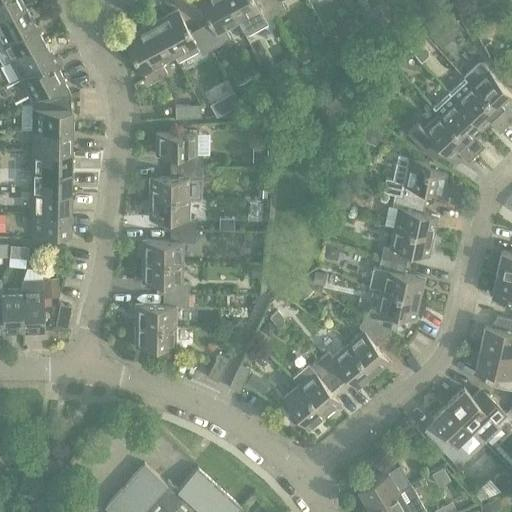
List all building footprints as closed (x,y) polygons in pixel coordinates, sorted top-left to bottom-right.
[(0,0),(0,19),(25,6),(22,0),(0,0)] [(198,0),(210,22),(200,27),(212,49),(231,39),(226,30),(239,23),(226,0),(198,0)] [(226,0),(239,23),(244,32),(276,15),(267,0),(226,0)] [(267,0),(276,15),(286,9),(281,0),(267,0)] [(430,4),(420,9),(425,18),(435,13),(430,4)] [(25,6),(0,19),(0,43),(35,24),(25,6)] [(156,21),(175,56),(178,62),(199,50),(201,55),(212,49),(200,27),(190,33),(177,10),(156,21)] [(375,14),(364,20),(370,32),(381,26),(375,14)] [(450,14),(430,34),(443,47),(463,28),(450,14)] [(162,63),(175,56),(156,21),(124,39),(148,84),(168,73),(162,63)] [(35,24),(0,43),(0,56),(4,63),(10,60),(44,41),(35,24)] [(492,24),(478,32),(486,46),(500,39),(492,24)] [(415,33),(404,42),(406,44),(415,55),(425,46),(426,45),(415,33)] [(340,34),(331,39),(337,50),(346,44),(340,34)] [(10,60),(20,79),(54,60),(44,41),(10,60)] [(394,45),(386,53),(394,61),(402,54),(394,45)] [(29,96),(31,103),(71,94),(71,93),(63,80),(65,79),(54,60),(20,79),(29,96)] [(464,77),(508,125),(511,121),(511,110),(507,105),(511,101),(511,96),(481,62),(464,77)] [(280,64),(267,71),(272,79),(284,72),(280,64)] [(503,75),(511,84),(511,66),(503,75)] [(448,92),(482,129),(489,122),(500,133),(508,125),(464,77),(448,92)] [(251,78),(238,85),(244,96),(257,89),(251,78)] [(438,114),(476,155),(485,146),(475,136),(482,129),(448,92),(433,106),(439,113),(438,114)] [(33,111),(33,131),(72,131),(72,109),(71,109),(71,94),(31,103),(33,111)] [(175,106),(176,118),(201,117),(200,105),(175,106)] [(467,163),(476,155),(438,114),(423,128),(418,123),(408,133),(426,153),(428,152),(433,157),(442,150),(450,159),(457,152),(467,163)] [(360,127),(356,136),(368,142),(376,124),(377,122),(365,116),(360,127)] [(33,131),(32,151),(71,151),(72,131),(33,131)] [(170,155),(170,166),(202,166),(203,154),(197,154),(197,134),(156,133),(156,155),(170,155)] [(255,148),(255,163),(267,163),(267,148),(255,148)] [(32,151),(32,171),(71,172),(71,151),(32,151)] [(390,194),(395,195),(425,202),(428,191),(442,194),(447,173),(428,169),(429,161),(398,154),(392,179),(386,178),(383,191),(390,194)] [(150,177),(149,197),(191,198),(191,178),(202,178),(202,166),(170,166),(170,177),(150,177)] [(32,171),(32,192),(71,192),(71,172),(32,171)] [(267,188),(259,188),(259,197),(267,198),(267,188)] [(32,192),(31,212),(70,213),(71,192),(32,192)] [(337,194),(334,209),(349,211),(352,197),(337,194)] [(397,208),(393,227),(433,236),(437,216),(423,212),(425,202),(395,195),(392,207),(397,208)] [(163,230),(170,230),(195,230),(196,218),(190,218),(191,198),(149,197),(149,218),(164,218),(163,230)] [(70,234),(70,213),(31,212),(31,234),(70,234)] [(383,245),(381,257),(406,263),(409,252),(428,256),(433,236),(393,227),(389,247),(383,245)] [(143,241),(143,261),(184,262),(184,242),(195,242),(195,230),(170,230),(170,240),(143,241)] [(326,242),(323,256),(337,259),(340,245),(326,242)] [(0,243),(0,256),(9,257),(9,245),(9,244),(0,243)] [(16,245),(15,255),(29,256),(30,246),(16,245)] [(58,256),(67,256),(67,247),(58,247),(58,256)] [(511,253),(501,251),(497,273),(511,276),(511,253)] [(370,288),(379,290),(419,299),(424,278),(404,274),(406,263),(381,257),(378,269),(374,268),(370,288)] [(157,294),(163,294),(189,294),(189,282),(183,282),(184,262),(143,261),(142,282),(157,283),(157,294)] [(262,263),(252,263),(252,265),(252,279),(262,279),(262,265),(262,263)] [(314,271),(312,283),(325,286),(327,273),(314,271)] [(511,276),(497,273),(492,295),(510,299),(508,311),(511,312),(511,276)] [(59,277),(44,278),(45,296),(59,296),(60,296),(60,293),(59,277)] [(23,279),(22,279),(22,283),(22,289),(23,310),(23,328),(44,328),(43,288),(43,278),(23,279)] [(304,280),(294,289),(304,299),(313,290),(304,280)] [(2,290),(3,329),(23,328),(22,289),(2,290)] [(370,308),(364,317),(390,333),(394,314),(415,319),(419,299),(379,290),(375,309),(370,308)] [(136,305),(136,325),(177,326),(177,306),(188,306),(189,294),(163,294),(163,305),(136,305)] [(67,328),(72,307),(60,304),(56,325),(67,328)] [(278,310),(270,317),(277,325),(285,318),(278,310)] [(232,315),(231,327),(244,328),(244,315),(232,315)] [(485,325),(480,347),(511,353),(511,318),(497,315),(496,316),(499,316),(497,327),(485,325)] [(347,343),(373,375),(389,361),(376,345),(390,333),(364,317),(359,326),(362,331),(347,343)] [(268,320),(261,329),(270,336),(277,327),(268,320)] [(177,347),(177,326),(136,325),(135,346),(177,347)] [(319,360),(339,384),(347,377),(357,388),(373,375),(347,343),(332,356),(328,352),(319,360)] [(511,364),(511,353),(480,347),(475,368),(490,371),(487,381),(492,386),(511,389),(511,375),(509,375),(511,364)] [(218,354),(211,369),(207,376),(218,382),(229,359),(218,354)] [(298,385),(324,416),(340,402),(331,391),(339,384),(319,360),(311,366),(309,364),(293,378),(299,384),(298,385)] [(240,392),(243,386),(251,369),(240,364),(229,387),(240,392)] [(252,372),(245,383),(262,394),(269,383),(252,372)] [(308,429),(324,416),(298,385),(282,398),(308,429)] [(448,403),(484,442),(500,426),(496,423),(506,414),(487,394),(479,390),(472,397),(464,388),(448,403)] [(468,457),(484,442),(448,403),(432,419),(437,425),(428,434),(455,462),(465,453),(468,457)] [(236,511),(242,507),(198,467),(185,481),(179,488),(169,479),(166,482),(144,462),(104,506),(110,511),(236,511)] [(443,466),(432,472),(439,485),(451,479),(443,466)] [(511,473),(506,467),(492,480),(507,496),(511,491),(511,473)] [(358,488),(370,508),(400,490),(388,471),(358,488)] [(400,490),(370,508),(372,511),(406,511),(409,510),(410,511),(427,511),(411,484),(400,490)] [(441,504),(445,511),(453,511),(461,508),(456,497),(441,504)] [(491,511),(487,502),(482,504),(485,511),(491,511)]
